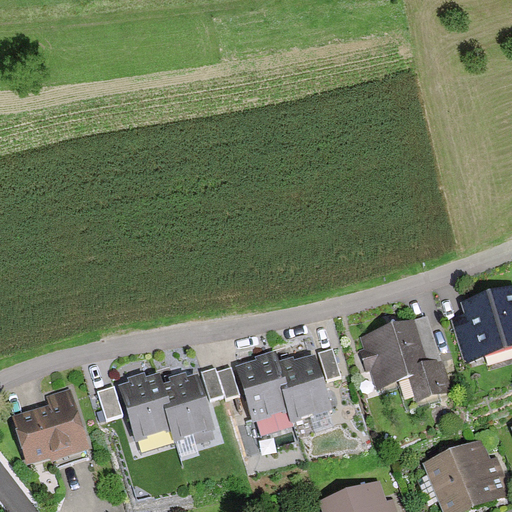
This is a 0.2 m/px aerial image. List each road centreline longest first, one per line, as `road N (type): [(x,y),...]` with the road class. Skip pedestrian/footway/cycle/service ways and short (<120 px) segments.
road 1 (residential): [(511,250),(405,290),(117,345),(0,382)]
road 2 (track): [(229,5),(0,24)]
